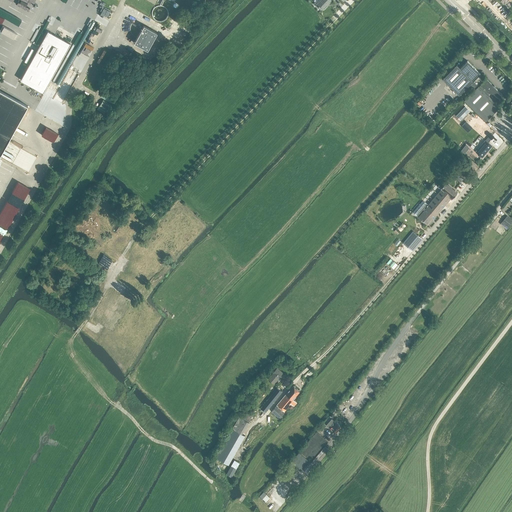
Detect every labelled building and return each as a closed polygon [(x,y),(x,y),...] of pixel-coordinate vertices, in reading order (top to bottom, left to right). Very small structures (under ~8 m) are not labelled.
[(318,0),(320,1),(317,5),(322,10),(327,5),(328,4),(329,5),(330,3),(329,3),(331,1),(330,0),(318,0)] [(168,13),(167,12),(167,10),(166,9),(165,8),(164,7),(162,6),(161,5),(160,5),(158,5),(156,6),(155,7),(154,8),(153,9),(153,10),(152,12),(152,13),(152,14),(153,16),(153,17),(154,18),(155,19),(157,20),(159,21),(161,21),(162,20),(164,20),(165,19),(166,18),(167,16),(167,15),(168,13)] [(148,50),(157,32),(144,25),(141,30),(134,42),(148,50)] [(71,43),(48,31),(21,80),(43,92),(71,43)] [(457,64),(443,78),(460,95),(470,84),(476,90),(465,100),(486,121),(500,107),(497,103),(504,96),(487,79),(480,86),(479,86),(474,81),(481,73),(468,60),(463,66),(460,68),(457,64)] [(0,155),(28,106),(0,89),(0,155)] [(105,90),(101,97),(114,105),(118,98),(105,90)] [(103,100),(99,107),(109,112),(113,106),(103,100)] [(465,106),(457,115),(461,120),(470,111),(465,106)] [(466,122),(462,126),(468,132),(472,128),(466,122)] [(476,151),(482,157),(492,145),(486,140),(476,151)] [(424,200),(416,209),(421,213),(419,216),(429,224),(438,212),(441,209),(451,197),(452,199),(458,192),(446,182),(444,184),(441,182),(438,186),(442,189),(429,204),(424,200)] [(511,220),(507,216),(503,221),(501,223),(507,229),(511,222),(511,220)] [(414,232),(404,244),(413,251),(417,246),(414,244),(420,237),(420,236),(419,236),(414,232)] [(269,379),(275,384),(280,377),(281,378),(284,374),(277,369),(273,373),(274,374),(273,374),(274,374),(269,379)] [(296,397),(300,392),(293,386),(277,405),(285,411),(288,407),(290,409),(291,409),(292,409),(294,407),(293,405),(294,406),(297,403),(294,400),(296,397)] [(262,402),(259,406),(266,412),(282,392),(277,388),(264,404),(262,402)] [(272,411),(280,418),(285,413),(277,405),(272,411)] [(326,426),(336,434),(341,427),(332,419),(326,426)] [(245,436),(233,429),(216,457),(229,465),(245,436)] [(317,432),(293,461),(304,470),(306,468),(309,470),(327,449),(325,446),(329,442),(328,442),(330,440),(326,437),(325,439),(319,434),(317,432)] [(234,460),(227,474),(232,477),(240,463),(234,460)] [(289,464),(282,473),(288,477),(295,469),(289,464)] [(267,494),(264,492),(259,497),(265,502),(270,497),(267,494)]
